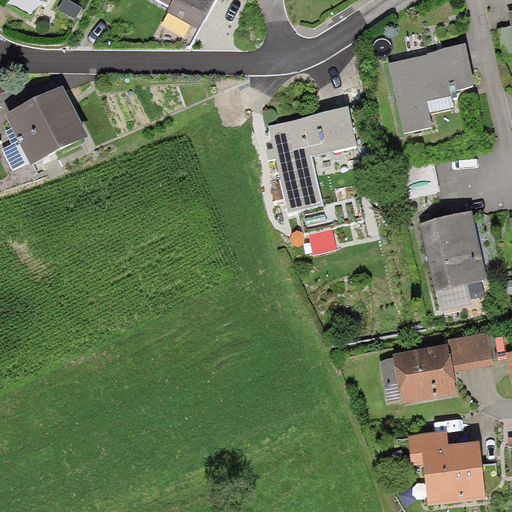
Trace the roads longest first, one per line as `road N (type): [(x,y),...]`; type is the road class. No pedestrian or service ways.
road 1 (residential): [(282,64),(0,56)]
road 2 (residential): [(511,154),(478,0)]
road 3 (residential): [(389,0),(282,64)]
